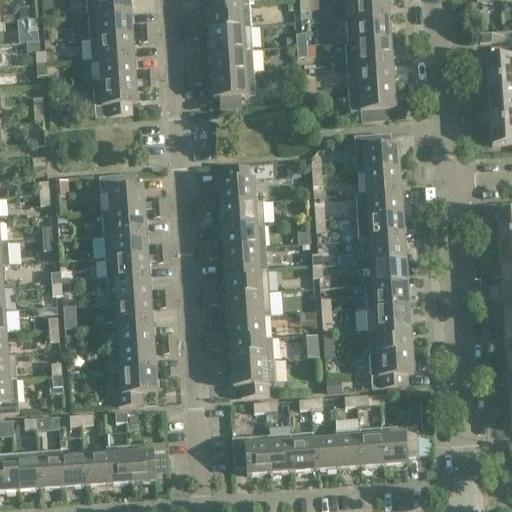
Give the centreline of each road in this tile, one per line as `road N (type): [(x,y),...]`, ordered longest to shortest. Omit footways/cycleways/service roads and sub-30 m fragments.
road 1 (residential): [(202,511),(170,0)]
road 2 (residential): [(465,511),(449,181)]
road 3 (residential): [(449,181),(433,0)]
